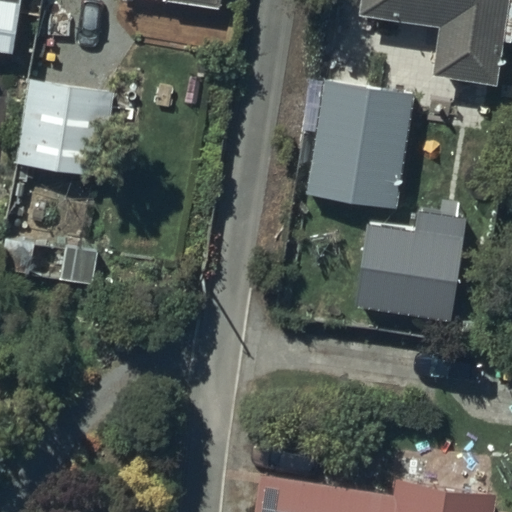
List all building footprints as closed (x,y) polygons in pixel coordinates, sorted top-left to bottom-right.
[(504,0),(364,0),(364,1),(445,14),(436,64),(493,73),(504,0)] [(26,72),(11,157),(101,172),(115,87),(26,72)] [(407,89),(326,78),(311,185),(392,196),(407,89)] [(464,213),(419,207),(416,227),(370,221),(360,293),(451,306),(464,213)] [(394,486),(257,466),(250,511),(504,511),(489,510),(492,489),(396,475),(394,486)]
